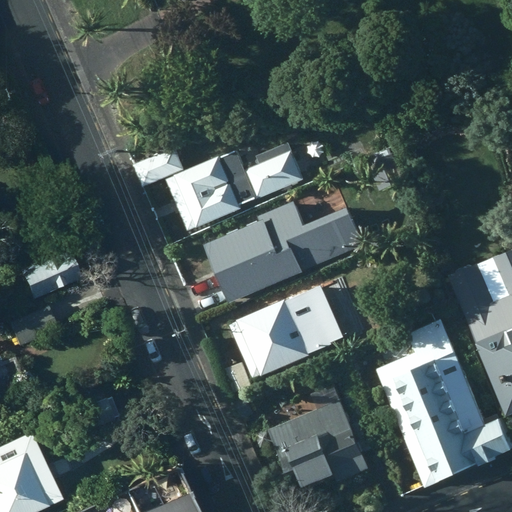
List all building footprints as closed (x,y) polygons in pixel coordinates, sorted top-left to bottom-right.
[(134,172),(138,182),(180,165),(171,144),(130,161),(134,172)] [(235,148),(164,178),(186,228),(256,199),(249,183),(262,177),(256,162),(243,168),(235,148)] [(374,157),(327,179),(332,191),(379,169),(374,157)] [(274,213),(199,245),(224,304),(299,271),(297,266),(310,260),(290,212),(276,218),(274,213)] [(511,249),(447,275),(504,414),(509,412),(511,410),(511,249)] [(37,299),(85,279),(73,251),(25,271),(37,299)] [(318,284),(226,324),(250,378),(342,339),(318,284)] [(63,332),(53,307),(12,322),(21,347),(63,332)] [(372,370),(420,487),(505,450),(492,419),(480,424),(435,320),(404,334),(412,352),(372,370)] [(260,416),(291,489),(360,458),(357,453),(377,444),(359,405),(344,412),(331,384),(260,416)] [(247,393),(235,399),(243,417),(255,412),(247,393)] [(43,511),(70,501),(36,433),(0,448),(0,511),(43,511)] [(192,511),(174,469),(77,510),(77,511),(192,511)]
